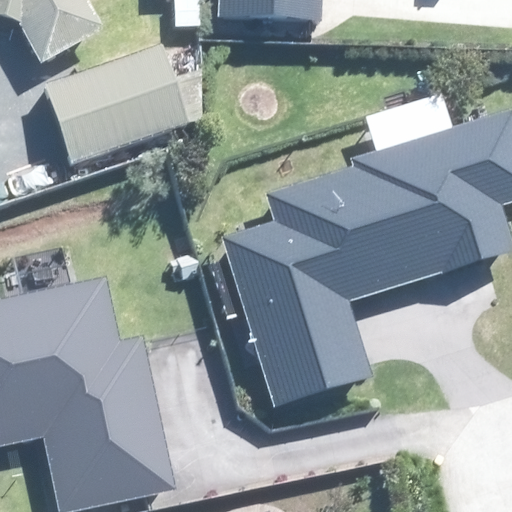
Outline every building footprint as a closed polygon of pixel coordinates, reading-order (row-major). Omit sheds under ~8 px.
[(104,32),(86,0),(0,0),(0,19),(22,25),(44,64),(104,32)] [(197,0),(168,0),(168,32),(197,33),(197,0)] [(239,0),(239,29),(327,32),(328,0),(239,0)] [(178,85),(165,47),(48,88),(76,167),(205,122),(204,75),(178,85)] [(511,205),(511,119),(354,163),(357,174),(261,201),(269,231),(219,245),(267,420),(372,391),(349,309),(511,263),(496,210),(511,205)] [(0,455),(49,445),(63,511),(178,488),(148,348),(126,352),(112,284),(74,292),(66,256),(16,267),(24,303),(0,307),(0,455)]
